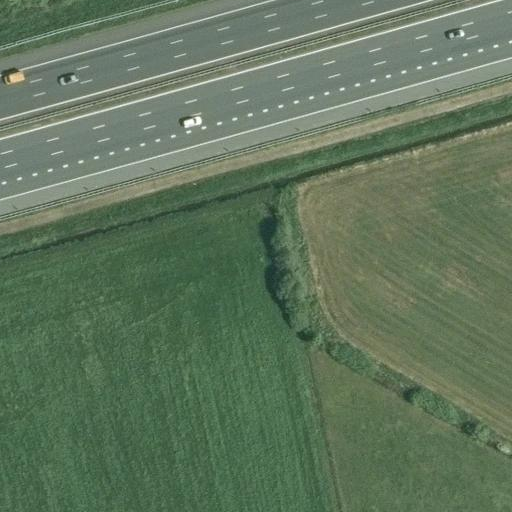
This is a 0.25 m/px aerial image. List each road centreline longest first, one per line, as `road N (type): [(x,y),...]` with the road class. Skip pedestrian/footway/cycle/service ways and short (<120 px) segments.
road 1 (motorway): [(0,162),(511,19)]
road 2 (motorway): [(354,0),(0,97)]
